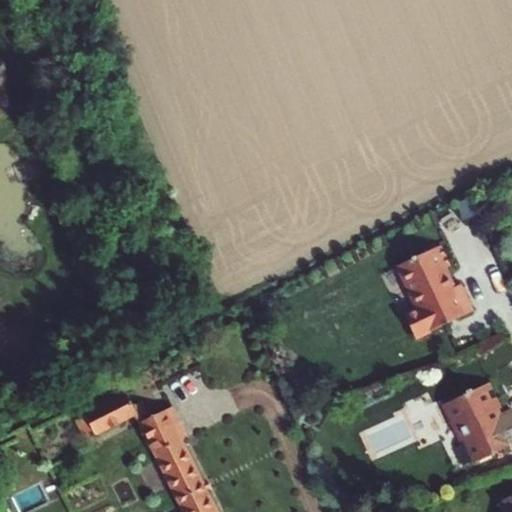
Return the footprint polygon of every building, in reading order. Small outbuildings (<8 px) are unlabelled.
[(408,261),(397,266),(418,307),(405,314),(417,337),(473,308),(460,284),(454,287),(444,267),(449,265),(439,245),(428,250),(419,255),(415,257),(415,255),(407,259),(408,261)] [(474,464),(511,445),(511,414),(505,418),(497,420),(493,413),(501,409),(489,384),(446,404),(465,444),(461,446),(454,449),(463,468),(473,463),(474,464)] [(127,394),(85,415),(94,434),(136,413),(127,394)] [(446,404),(441,407),(461,446),(465,444),(446,404)] [(172,408),(140,424),(182,511),(215,511),(182,441),(187,439),(172,408)] [(497,420),(505,418),(501,409),(493,413),(497,420)] [(511,511),(511,496),(499,502),(503,511),(511,511)]
